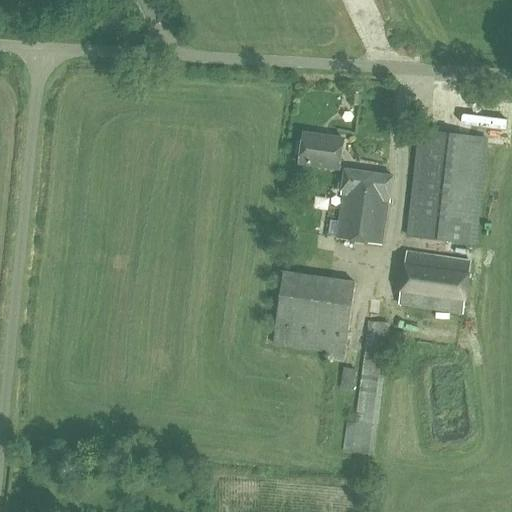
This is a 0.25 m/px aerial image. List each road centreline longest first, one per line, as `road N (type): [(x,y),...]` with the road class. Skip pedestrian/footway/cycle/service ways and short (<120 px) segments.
road 1 (unclassified): [(0,400),(39,47)]
road 2 (unclassified): [(172,53),(511,75)]
road 3 (unclassified): [(39,47),(172,53)]
